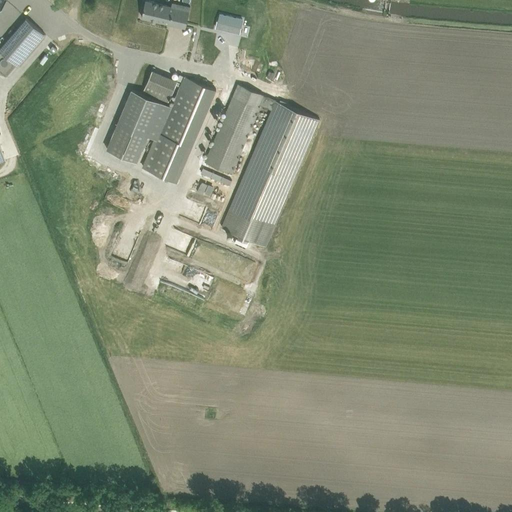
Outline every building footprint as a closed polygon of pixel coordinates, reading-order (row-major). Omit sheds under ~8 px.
[(145,0),(142,16),(186,26),(191,6),(178,3),(177,6),(150,0),(145,0)] [(208,22),(206,31),(233,38),(237,18),(216,14),(214,24),(208,22)] [(7,64),(12,69),(17,64),(17,65),(45,33),(28,17),(0,48),(0,49),(11,59),(7,64)] [(143,91),(169,102),(178,79),(153,69),(143,91)] [(216,88),(185,76),(162,132),(157,130),(142,165),(177,180),(216,88)] [(234,231),(231,238),(244,244),(246,236),(266,244),(320,119),(238,84),(205,160),(232,172),(262,104),(272,108),(222,225),(234,231)] [(107,148),(138,161),(162,101),(132,89),(107,148)] [(219,195),(222,186),(209,183),(207,193),(219,195)]
